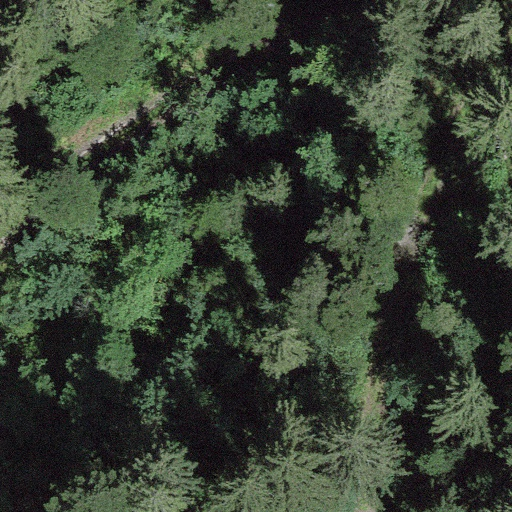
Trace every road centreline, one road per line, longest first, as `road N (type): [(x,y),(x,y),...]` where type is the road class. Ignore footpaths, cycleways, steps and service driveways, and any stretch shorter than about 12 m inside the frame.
road 1 (track): [(364,511),(404,267),(433,179),(484,77),(511,41)]
road 2 (track): [(333,0),(135,124),(0,239)]
